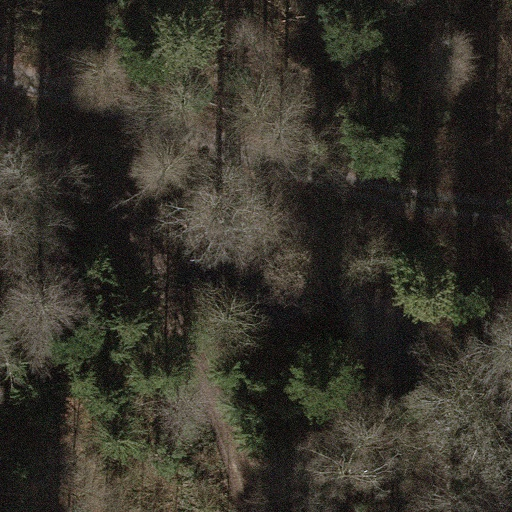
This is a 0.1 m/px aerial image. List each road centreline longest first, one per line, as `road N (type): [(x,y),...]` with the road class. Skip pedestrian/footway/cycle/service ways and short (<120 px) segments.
road 1 (track): [(511,208),(458,210),(287,169),(95,101),(0,82)]
road 2 (track): [(0,114),(133,226),(221,405),(241,511)]
